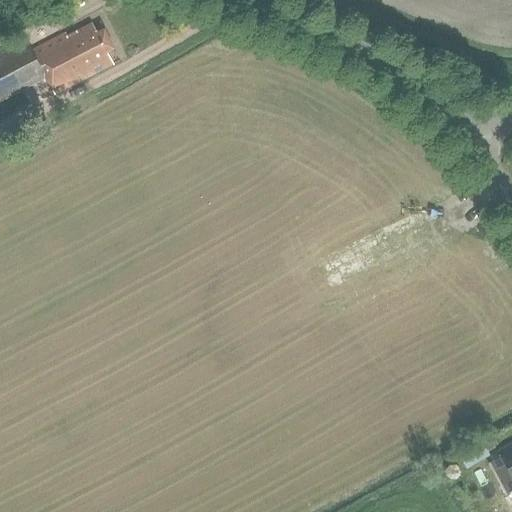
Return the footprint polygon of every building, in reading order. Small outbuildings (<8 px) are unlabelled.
[(97,34),(91,24),(67,37),(65,34),(32,51),(27,42),(0,56),(0,101),(45,78),(54,96),(113,65),(106,53),(113,49),(103,31),(97,34)] [(464,451),(472,466),(495,454),(487,438),(464,451)] [(511,444),(497,452),(511,479),(511,444)] [(459,474),(459,468),(455,464),(449,465),(445,469),(445,475),(449,479),(455,479),(459,474)] [(463,511),(477,511),(490,505),(471,471),(448,485),(463,511)]
